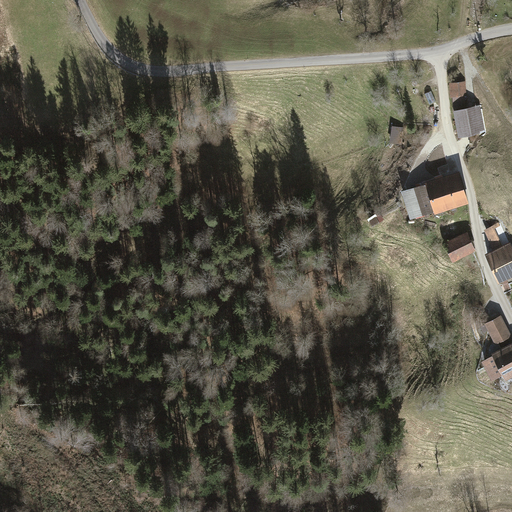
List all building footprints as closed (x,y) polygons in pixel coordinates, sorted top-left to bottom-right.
[(466,81),(450,82),(451,98),(453,98),(454,108),(466,107),(465,97),(467,97),(466,81)] [(431,91),(425,94),(430,105),(436,101),(431,91)] [(453,111),(458,137),(486,132),(480,106),(453,111)] [(404,143),(405,126),(393,125),(392,142),(404,143)] [(435,168),(421,163),(413,186),(430,181),(435,168)] [(412,220),(468,203),(458,172),(430,181),(413,186),(402,190),(412,220)] [(368,221),(372,227),(384,220),(380,213),(368,221)] [(484,230),(494,250),(510,242),(501,222),(484,230)] [(468,233),(444,243),(452,261),(476,251),(468,233)] [(485,254),(499,284),(511,277),(511,246),(510,242),(494,250),(485,254)] [(501,315),(484,323),(495,345),(511,336),(501,315)] [(511,343),(491,354),(492,356),(502,376),(505,381),(511,376),(511,343)] [(492,381),(502,376),(492,356),(482,362),(492,381)]
